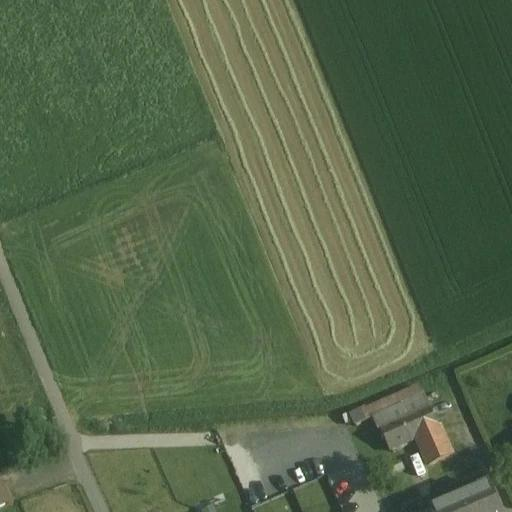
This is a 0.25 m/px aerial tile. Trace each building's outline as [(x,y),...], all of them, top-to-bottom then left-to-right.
[(422,400),(376,420),(381,430),(427,410),(422,400)] [(427,410),(381,430),(391,453),(417,442),(437,433),(436,432),(427,410)] [(437,433),(417,442),(428,468),(450,459),(438,431),(436,432),(437,433)] [(0,507),(9,503),(0,482),(0,507)] [(498,511),(489,489),(435,511),(498,511)]
